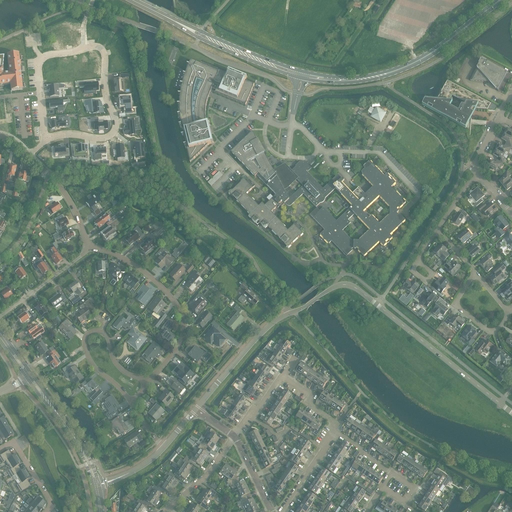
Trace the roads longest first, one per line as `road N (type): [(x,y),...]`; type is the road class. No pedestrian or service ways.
road 1 (unclassified): [(511,413),(354,287),(329,289)]
road 2 (primary): [(301,74),(350,80),(397,69),(499,0)]
road 3 (residential): [(149,380),(181,339),(179,310),(125,259),(89,246)]
road 4 (primary): [(301,74),(219,45),(132,0)]
road 5 (unclassified): [(195,409),(272,323),(329,289)]
road 6 (residential): [(131,404),(93,366),(86,335),(105,334),(124,372),(149,380)]
road 7 (residential): [(45,140),(99,139),(117,128),(101,48)]
road 8 (residential): [(101,48),(39,57),(45,140)]
road 9 (tertiary): [(98,484),(83,448),(30,374)]
road 10 (tertiary): [(26,378),(69,434),(93,486)]
